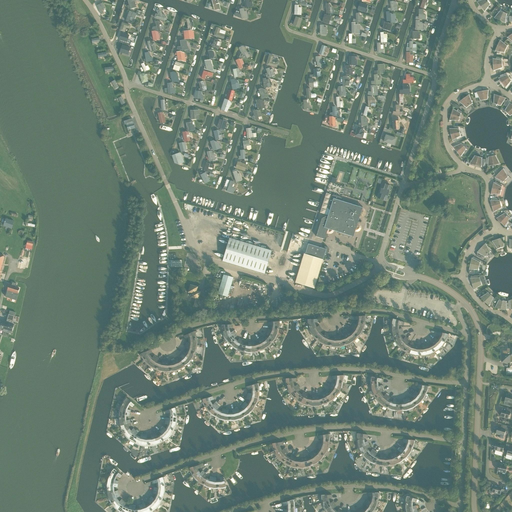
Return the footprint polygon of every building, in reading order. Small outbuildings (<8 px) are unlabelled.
[(131,0),(127,0),(130,9),(136,7),(134,0),(132,0),(131,0)] [(215,0),(211,0),(214,10),(220,9),(219,3),(218,3),(218,0),(215,1),(215,0)] [(490,4),(487,0),(480,0),(477,2),(484,12),(490,4)] [(393,1),(390,2),(390,8),(387,8),(387,11),(391,10),(391,11),(397,11),(397,3),(396,3),(396,2),(393,1)] [(103,3),(97,5),(101,14),(104,13),(102,10),(105,8),(103,3)] [(248,18),(247,11),(244,11),(244,8),(239,9),(240,14),(235,13),(234,16),(238,17),(237,17),(242,18),(242,19),(248,18)] [(160,9),(156,11),(158,14),(156,13),(154,18),(164,21),(167,19),(166,15),(163,14),(160,9)] [(415,16),(415,19),(425,20),(426,14),(423,14),(423,9),(419,9),(418,16),(415,16)] [(137,14),(129,11),(125,21),(129,22),(131,17),(135,18),(137,14)] [(390,17),(390,11),(386,11),(387,21),(390,21),(396,23),(395,20),(394,20),(394,17),(390,17)] [(507,14),(500,11),(494,18),(505,23),(507,14)] [(302,19),(295,16),(292,25),(299,28),(302,19)] [(420,20),(415,20),(415,30),(423,30),(423,23),(422,23),(422,22),(419,22),(420,20)] [(158,21),(155,22),(156,26),(153,27),(152,29),(159,32),(158,31),(164,29),(163,25),(162,25),(161,22),(158,21)] [(125,32),(126,28),(129,29),(130,25),(121,22),(119,30),(125,32)] [(392,25),(384,22),(382,29),(390,31),(392,25)] [(217,27),(214,28),(216,38),(222,37),(221,33),(219,34),(218,31),(219,31),(219,28),(217,29),(217,27)] [(125,32),(119,30),(117,39),(120,40),(123,38),(125,32)] [(191,30),(183,31),(184,40),(194,38),(193,31),(191,30)] [(412,31),(412,38),(409,38),(409,41),(413,41),(413,39),(418,39),(418,40),(421,40),(422,39),(422,36),(421,34),(420,34),(418,34),(418,31),(412,31)] [(150,40),(147,41),(150,52),(157,50),(155,45),(155,44),(154,41),(152,41),(150,40)] [(184,40),(180,40),(181,46),(177,47),(176,49),(182,51),(188,50),(186,40),(184,40)] [(507,46),(500,40),(495,51),(497,51),(497,53),(500,53),(500,52),(504,53),(507,46)] [(409,47),(406,47),(406,51),(409,51),(412,51),(416,51),(416,47),(413,47),(413,41),(409,41),(409,47)] [(242,46),(238,48),(241,53),(240,54),(239,57),(241,58),(245,59),(245,60),(252,55),(250,51),(248,52),(244,47),(242,46)] [(180,51),(176,52),(178,61),(180,60),(186,62),(184,53),(180,51)] [(148,52),(145,53),(146,59),(143,59),(144,61),(146,62),(152,61),(152,57),(149,57),(149,56),(150,56),(149,53),(148,53),(148,52)] [(274,55),(269,54),(266,65),(277,68),(278,65),(279,65),(280,62),(277,62),(276,63),(272,62),(274,55)] [(320,56),(315,57),(316,61),(317,61),(317,67),(320,66),(320,67),(324,67),(323,63),(321,63),(321,57),(320,56)] [(355,56),(348,56),(348,65),(357,65),(357,61),(355,61),(355,56)] [(496,59),(493,58),(494,71),(502,68),(502,60),(502,58),(496,57),(496,59)] [(238,59),(235,60),(239,69),(243,67),(242,65),(244,64),(242,59),(238,59)] [(208,60),(204,61),(206,67),(203,67),(204,69),(206,70),(207,70),(213,69),(211,61),(210,60),(208,61),(208,60)] [(184,64),(175,61),(172,69),(179,71),(180,67),(183,68),(184,64)] [(144,62),(141,64),(144,73),(147,72),(147,71),(149,71),(148,67),(146,68),(144,62)] [(384,69),(384,64),(377,64),(378,70),(374,71),(374,74),(378,74),(382,74),(382,69),(384,69)] [(238,68),(233,69),(234,78),(243,76),(243,73),(240,71),(239,69),(238,68)] [(320,68),(313,69),(313,75),(310,75),(310,78),(314,77),(321,77),(320,68)] [(213,73),(203,70),(201,78),(205,79),(206,75),(212,77),(213,73)] [(143,73),(139,74),(142,83),(148,81),(146,74),(143,73)] [(377,74),(373,75),(374,81),(371,81),(371,84),(376,84),(381,84),(381,80),(378,80),(377,74)] [(403,80),(403,83),(407,83),(413,83),(413,77),(410,77),(410,74),(406,74),(406,80),(403,80)] [(505,75),(505,74),(500,75),(500,77),(498,78),(505,88),(511,81),(507,74),(505,75)] [(313,78),(308,79),(309,88),(316,87),(318,86),(317,82),(316,81),(313,81),(313,78)] [(234,79),(231,80),(232,90),(239,89),(239,85),(238,85),(238,83),(237,83),(236,80),(234,81),(234,79)] [(202,81),(198,82),(200,89),(199,89),(199,90),(201,91),(207,90),(206,86),(205,86),(204,82),(202,81)] [(399,93),(402,94),(403,94),(409,94),(409,87),(407,87),(407,83),(403,83),(402,83),(402,90),(399,90),(399,93)] [(374,85),(370,85),(371,92),(368,91),(367,95),(371,95),(378,95),(377,86),(374,85)] [(342,89),(342,86),(338,86),(337,91),(339,91),(339,96),(343,96),(346,96),(346,89),(342,89)] [(262,88),(258,89),(261,99),(268,97),(267,93),(265,94),(263,89),(262,88)] [(310,88),(306,89),(306,95),(305,95),(305,97),(306,98),(306,99),(311,98),(315,98),(316,96),(316,95),(315,94),(311,94),(310,88)] [(227,100),(228,100),(232,101),(235,91),(229,89),(226,99),(227,99),(227,100)] [(488,99),(488,90),(476,92),(477,93),(475,93),(476,98),(479,97),(480,101),(488,99)] [(201,91),(195,91),(194,98),(203,99),(203,95),(201,95),(201,91)] [(473,103),(469,94),(459,102),(467,108),(473,103)] [(506,98),(494,94),(494,103),(501,106),(503,102),(505,103),(507,100),(505,99),(506,98)] [(339,97),(336,97),(336,104),(334,104),(334,106),(337,106),(337,107),(340,107),(340,108),(343,108),(343,101),(339,102),(339,97)] [(228,100),(227,100),(227,99),(226,99),(224,99),(220,110),(227,112),(231,104),(230,101),(228,100)] [(259,99),(256,100),(258,110),(265,108),(263,101),(259,99)] [(336,106),(332,106),(332,112),(330,113),(329,115),(333,116),(336,116),(336,117),(340,117),(340,110),(337,110),(336,107),(336,106)] [(369,107),(365,106),(363,115),(366,116),(368,112),(371,113),(372,110),(369,109),(369,107)] [(457,111),(453,108),(450,120),(459,121),(461,113),(462,112),(458,109),(457,111)] [(199,110),(190,110),(191,119),(197,119),(196,115),(199,115),(199,110)] [(256,110),(253,111),(254,116),(252,117),(252,119),(256,120),(259,119),(258,117),(261,116),(260,111),(256,110)] [(364,116),(361,116),(361,123),(359,123),(358,125),(361,126),(368,126),(368,122),(364,122),(364,116)] [(192,122),(186,123),(187,131),(195,130),(194,125),(193,125),(192,122)] [(363,128),(357,126),(354,136),(363,138),(364,132),(362,131),(363,128)] [(459,129),(450,128),(452,140),(453,140),(454,142),(458,141),(457,138),(461,136),(459,129)] [(217,130),(213,131),(215,140),(222,139),(221,135),(220,135),(219,130),(217,130)] [(186,131),(182,132),(184,142),(190,141),(189,132),(186,131)] [(396,138),(385,135),(383,142),(394,145),(396,138)] [(213,140),(210,141),(213,151),(220,149),(218,142),(214,141),(213,140)] [(249,140),(243,141),(244,149),(247,149),(247,150),(251,149),(251,145),(250,145),(249,140)] [(182,142),(178,143),(181,152),(187,151),(185,143),(182,142)] [(466,149),(461,143),(453,147),(461,157),(466,149)] [(211,151),(207,152),(209,161),(215,160),(214,153),(212,153),(211,151)] [(181,154),(179,153),(172,155),(174,163),(179,164),(184,162),(181,154)] [(482,158),(475,155),(470,163),(482,167),(482,158)] [(500,164),(496,155),(488,157),(488,158),(486,158),(486,164),(488,164),(488,166),(500,164)] [(247,165),(237,161),(235,168),(245,171),(247,165)] [(214,165),(206,162),(204,170),(207,171),(209,167),(213,168),(214,165)] [(508,176),(503,168),(495,177),(496,178),(495,179),(500,182),(501,181),(503,182),(508,176)] [(237,170),(232,172),(236,182),(239,181),(241,180),(239,173),(238,174),(237,170)] [(206,172),(200,175),(204,184),(210,181),(206,172)] [(234,182),(230,181),(227,191),(233,194),(235,188),(232,187),(234,182)] [(501,184),(495,181),(495,183),(494,182),(491,194),(500,194),(502,187),(500,186),(501,184)] [(339,197),(334,195),(333,195),(332,195),(331,196),(331,197),(330,197),(330,198),(328,205),(328,206),(328,207),(328,208),(329,209),(330,209),(328,215),(322,218),(316,236),(324,239),(328,229),(353,236),(355,230),(357,230),(358,229),(359,228),(359,226),(358,225),(357,224),(361,213),(363,211),(363,210),(362,210),(362,208),(341,201),(342,201),(342,200),(342,199),(341,199),(341,198),(340,197),(339,197)] [(502,207),(500,200),(497,200),(497,198),(491,199),(491,200),(490,200),(494,212),(502,207)] [(510,218),(504,213),(496,218),(505,227),(510,218)] [(3,226),(11,229),(14,221),(6,218),(3,226)] [(504,247),(504,237),(492,241),(497,249),(504,247)] [(271,250),(229,238),(222,261),(264,274),(271,250)] [(490,251),(485,243),(477,252),(478,253),(476,255),(481,258),(482,255),(485,257),(490,251)] [(328,248),(325,247),(323,247),(323,248),(308,244),(305,254),(304,254),(295,283),(314,288),(323,259),(324,254),(326,254),(327,254),(329,249),(328,248)] [(473,258),(472,258),(469,270),(478,269),(480,262),(479,261),(480,260),(473,257),(473,258)] [(227,297),(233,278),(223,275),(218,294),(221,295),(220,298),(226,299),(227,297)] [(478,278),(478,276),(471,276),(471,278),(470,278),(474,290),(482,285),(480,277),(478,278)] [(8,290),(6,297),(12,299),(14,292),(17,293),(19,288),(15,287),(16,284),(13,282),(12,285),(9,284),(7,290),(8,290)] [(198,287),(190,284),(188,292),(192,293),(191,297),(195,298),(193,306),(197,307),(198,306),(201,307),(202,303),(203,301),(204,301),(205,299),(203,298),(199,297),(201,291),(197,290),(198,287)] [(494,298),(488,292),(480,297),(489,306),(490,304),(491,305),(494,300),(495,299),(494,298)] [(508,309),(508,303),(507,303),(506,301),(499,299),(495,308),(507,311),(507,309),(508,309)] [(13,316),(8,315),(6,322),(2,321),(0,329),(11,333),(14,325),(11,324),(13,316)] [(391,322),(391,326),(398,326),(398,324),(402,325),(403,322),(392,319),(390,318),(390,320),(391,320),(391,322)] [(308,327),(315,325),(314,322),(318,322),(318,319),(306,319),(306,323),(308,326),(306,326),(306,328),(308,327)] [(363,328),(364,324),(357,322),(357,324),(353,323),(352,326),(362,331),(364,332),(364,330),(363,330),(363,328)] [(222,333),(229,330),(228,328),(232,328),(232,324),(218,325),(218,327),(221,327),(221,328),(222,333)] [(316,327),(315,325),(308,327),(309,332),(311,334),(321,328),(319,325),(316,327)] [(361,334),(362,331),(352,326),(351,329),(354,330),(352,332),(358,337),(361,334)] [(389,333),(390,334),(402,331),(402,328),(398,329),(398,326),(391,326),(391,331),(391,333),(389,333)] [(279,329),(271,327),(271,330),(268,328),(266,331),(278,337),(279,336),(277,335),(278,334),(279,329)] [(316,341),(317,340),(316,340),(321,334),(319,332),(322,330),(321,328),(311,334),(313,337),(316,339),(314,340),(316,341)] [(189,340),(196,339),(196,334),(195,333),(197,332),(197,330),(195,331),(194,331),(184,336),(185,339),(189,337),(189,340)] [(224,341),(235,333),(233,331),(230,333),(229,330),(222,333),(224,337),(224,338),(223,339),(224,341)] [(277,338),(278,337),(266,331),(265,334),(268,336),(266,338),(273,344),(274,343),(273,341),(275,339),(276,337),(277,338)] [(355,341),(358,337),(352,332),(350,334),(348,331),(346,333),(353,344),(355,343),(354,341),(355,341)] [(392,337),(394,341),(401,337),(400,335),(403,334),(402,331),(390,334),(390,336),(392,335),(392,337)] [(439,338),(445,342),(448,338),(448,335),(437,331),(437,335),(440,336),(439,338)] [(231,345),(236,340),(234,338),(237,336),(235,333),(224,341),(225,342),(226,341),(227,342),(231,345)] [(320,343),(323,344),(328,334),(325,333),(323,336),(321,334),(316,340),(317,340),(320,343)] [(352,345),(353,344),(346,333),(343,335),(345,338),(343,338),(345,346),(350,344),(351,343),(352,345)] [(325,346),(330,346),(331,339),(329,339),(331,335),(328,334),(323,344),(322,347),(323,348),(324,345),(325,346)] [(341,347),(345,346),(343,338),(340,339),(340,336),(337,336),(338,347),(341,347)] [(273,344),(266,338),(265,339),(263,337),(260,338),(266,348),(269,346),(271,344),(273,345),(273,344)] [(399,347),(407,339),(405,337),(402,339),(401,337),(394,341),(397,345),(398,346),(397,347),(398,349),(399,347)] [(443,346),(445,342),(439,338),(437,340),(435,337),(433,340),(441,348),(443,346)] [(237,350),(242,339),(239,338),(237,341),(236,340),(231,345),(229,347),(231,348),(232,346),(234,348),(237,350)] [(266,348),(260,338),(257,340),(259,343),(257,344),(259,351),(264,349),(266,348)] [(186,342),(185,345),(197,346),(197,347),(198,347),(199,345),(197,345),(197,343),(196,339),(189,340),(189,342),(186,342)] [(244,352),(246,345),(243,344),(245,341),(242,339),(237,350),(236,352),(237,353),(238,351),(240,351),(244,352)] [(409,342),(407,339),(399,347),(401,349),(405,352),(409,345),(407,344),(409,342)] [(433,344),(431,346),(434,352),(435,352),(438,350),(441,348),(433,340),(430,342),(433,344)] [(259,351),(257,344),(254,345),(254,341),(251,341),(252,353),(255,353),(259,351)] [(412,355),(415,344),(412,343),(411,347),(409,345),(405,352),(409,354),(410,355),(410,356),(412,357),(413,355),(412,355)] [(434,352),(431,346),(428,347),(428,343),(424,344),(427,355),(430,355),(433,353),(434,354),(435,354),(435,352),(434,352)] [(427,355),(424,344),(421,345),(422,349),(420,348),(420,356),(424,356),(426,356),(426,358),(428,358),(427,355)] [(197,346),(185,345),(185,348),(188,349),(187,351),(197,355),(198,353),(195,352),(196,349),(197,347),(197,346)] [(510,349),(508,349),(507,354),(502,354),(502,362),(510,362),(510,361),(511,361),(511,347),(510,348),(510,349)] [(142,363),(144,361),(150,356),(149,354),(152,353),(150,349),(140,354),(141,357),(143,360),(142,361),(141,362),(142,363)] [(182,354),(192,362),(193,360),(192,359),(193,358),(194,355),(196,356),(197,355),(187,351),(186,353),(184,351),(182,354)] [(181,360),(185,366),(189,363),(190,362),(191,363),(192,362),(182,354),(180,356),(183,358),(181,360)] [(144,361),(147,364),(149,366),(156,357),(154,355),(152,358),(150,356),(144,361)] [(156,357),(149,366),(152,368),(156,370),(159,363),(157,362),(159,359),(156,357)] [(174,359),(179,372),(181,371),(180,369),(181,369),(185,366),(181,360),(179,361),(177,358),(174,359)] [(171,372),(176,371),(178,370),(178,372),(179,372),(174,359),(171,361),(173,364),(170,364),(171,372)] [(164,374),(164,372),(165,361),(162,360),(161,364),(159,363),(156,370),(161,372),(162,372),(162,374),(164,374)] [(285,382),(286,386),(293,384),(292,382),(296,381),(296,378),(284,379),(285,382)] [(330,385),(340,390),(342,388),(342,383),(335,382),(335,384),(331,382),(330,385)] [(293,384),(286,386),(288,391),(289,393),(299,387),(297,384),(294,386),(293,384)] [(378,384),(370,385),(370,389),(371,392),(382,388),(381,385),(378,386),(378,384)] [(419,391),(426,394),(428,389),(428,386),(417,384),(417,388),(420,388),(419,391)] [(330,392),(336,397),(339,393),(340,390),(330,385),(329,388),(332,390),(330,392)] [(299,387),(289,393),(291,396),(294,399),(299,393),(298,392),(301,390),(299,387)] [(382,388),(371,392),(373,395),(375,399),(382,394),(380,392),(383,391),(382,388)] [(330,402),(333,400),(336,397),(330,392),(328,393),(327,390),(324,392),(330,402)] [(413,393),(422,400),(424,398),(426,394),(419,391),(418,393),(415,391),(413,393)] [(299,393),(294,399),(298,402),(299,403),(298,405),(300,405),(306,393),(303,392),(301,395),(299,393)] [(331,403),(330,402),(324,392),(321,394),(323,397),(321,398),(323,405),(328,403),(329,403),(330,404),(331,403)] [(306,393),(300,405),(301,406),(302,404),(303,405),(308,406),(310,398),(307,398),(309,395),(306,393)] [(412,399),(416,405),(420,403),(422,400),(413,393),(411,396),(414,398),(412,399)] [(382,394),(375,399),(378,403),(380,404),(388,396),(385,394),(383,396),(382,394)] [(315,395),(316,408),(317,408),(317,406),(319,406),(323,405),(321,398),(318,399),(318,395),(315,395)] [(202,403),(205,407),(211,403),(210,401),(213,400),(212,396),(201,400),(200,400),(200,402),(202,401),(202,403)] [(249,402),(255,406),(258,401),(258,398),(247,396),(246,399),(250,400),(249,402)] [(388,396),(380,404),(383,406),(387,408),(390,402),(388,400),(390,398),(388,396)] [(124,399),(121,404),(128,407),(129,405),(132,407),(134,405),(126,397),(124,399)] [(406,399),(410,409),(412,408),(416,405),(412,399),(410,401),(409,398),(406,399)] [(390,402),(387,408),(391,410),(394,411),(396,400),(393,399),(393,403),(390,402)] [(401,403),(402,411),(407,410),(410,409),(406,399),(403,400),(404,403),(401,403)] [(211,403),(205,407),(207,411),(208,412),(207,413),(208,414),(217,404),(215,402),(212,405),(211,403)] [(243,404),(251,412),(252,413),(254,412),(252,411),(253,410),(255,406),(249,402),(248,404),(245,402),(243,404)] [(128,407),(121,404),(119,408),(119,409),(117,409),(117,410),(130,413),(131,410),(127,409),(128,407)] [(217,404),(208,414),(209,415),(211,414),(211,415),(216,417),(219,411),(217,409),(219,407),(217,404)] [(241,410),(245,416),(249,414),(251,412),(243,404),(240,406),(243,409),(241,410)] [(169,416),(177,415),(177,410),(176,409),(178,409),(177,407),(176,408),(176,407),(165,411),(166,414),(169,413),(169,416)] [(219,411),(216,417),(215,419),(216,419),(217,418),(220,419),(223,420),(225,409),(222,408),(221,412),(219,411)] [(235,409),(238,422),(240,421),(239,419),(241,419),(245,416),(241,410),(239,411),(238,408),(235,409)] [(230,413),(230,421),(235,421),(237,420),(237,422),(238,422),(235,409),(232,410),(233,413),(230,413)] [(506,413),(502,411),(500,416),(504,417),(504,420),(508,422),(510,414),(511,412),(506,411),(506,413)] [(165,421),(176,423),(178,423),(179,422),(177,421),(177,420),(177,415),(169,416),(169,418),(166,417),(165,421)] [(126,418),(118,418),(119,423),(119,425),(118,425),(118,426),(130,422),(129,419),(126,421),(126,418)] [(178,423),(176,423),(165,421),(165,424),(168,424),(167,427),(174,430),(176,426),(176,425),(178,425),(178,423)] [(130,422),(118,426),(119,428),(120,427),(120,428),(123,433),(129,429),(128,427),(131,426),(130,422)] [(501,430),(497,429),(496,434),(500,435),(499,437),(503,439),(507,426),(503,424),(501,430)] [(161,429),(170,436),(172,434),(173,431),(175,432),(175,431),(174,430),(167,427),(166,429),(163,426),(161,429)] [(128,439),(135,430),(133,428),(131,431),(129,429),(123,433),(126,437),(127,438),(126,439),(127,440),(128,439)] [(171,437),(170,436),(161,429),(159,431),(162,434),(159,435),(164,441),(168,439),(168,438),(170,439),(171,437)] [(138,432),(135,430),(128,439),(130,441),(134,443),(138,436),(135,435),(138,432)] [(153,434),(157,445),(160,444),(164,441),(159,435),(157,436),(156,433),(153,434)] [(356,436),(356,441),(364,440),(363,437),(367,438),(367,435),(356,433),(353,433),(353,435),(356,435),(356,436)] [(138,436),(134,443),(139,445),(142,446),(144,435),(141,434),(140,437),(138,436)] [(149,439),(149,446),(154,446),(155,445),(156,448),(158,447),(157,445),(153,434),(150,435),(151,438),(149,439)] [(405,445),(412,448),(414,443),(414,442),(416,442),(417,441),(403,439),(403,442),(406,443),(405,445)] [(364,440),(356,441),(357,446),(358,448),(369,444),(367,441),(364,442),(364,440)] [(317,445),(329,450),(330,448),(328,448),(329,446),(329,442),(322,441),(322,443),(318,442),(317,445)] [(272,447),(273,451),(280,448),(279,446),(283,445),(282,442),(271,444),(272,447)] [(369,444),(358,448),(359,451),(362,455),(368,450),(366,448),(370,447),(369,444)] [(500,446),(496,445),(494,450),(502,452),(502,453),(504,447),(504,446),(500,444),(500,446)] [(318,451),(324,456),(327,452),(327,451),(329,451),(329,450),(317,445),(316,448),(319,449),(318,451)] [(400,448),(409,455),(411,452),(412,448),(405,445),(404,447),(402,445),(400,448)] [(280,448),(273,451),(275,455),(277,458),(286,450),(284,448),(281,450),(280,448)] [(399,454),(403,460),(407,457),(409,455),(400,448),(398,450),(401,453),(399,454)] [(368,450),(362,455),(365,459),(367,460),(365,461),(366,462),(374,451),(372,449),(370,452),(368,450)] [(286,450),(277,458),(279,460),(283,463),(287,457),(285,455),(288,453),(286,450)] [(312,453),(319,462),(321,460),(324,456),(318,451),(316,454),(314,451),(312,453)] [(374,451),(366,462),(367,463),(369,461),(370,462),(374,464),(377,457),(375,456),(377,453),(374,451)] [(392,454),(397,464),(400,463),(403,460),(399,454),(397,456),(395,452),(392,454)] [(309,459),(312,465),(317,463),(319,462),(312,453),(309,455),(312,458),(309,459)] [(382,466),(383,455),(380,454),(379,458),(377,457),(374,464),(379,466),(380,466),(380,468),(382,468),(382,466)] [(388,459),(389,466),(394,465),(397,464),(392,454),(389,455),(391,458),(388,459)] [(287,457),(283,463),(287,465),(290,466),(294,456),(291,455),(290,458),(287,457)] [(294,456),(290,466),(293,468),(297,468),(298,461),(296,460),(297,457),(294,456)] [(303,457),(305,468),(308,467),(312,465),(309,459),(307,460),(306,456),(303,457)] [(190,471),(192,475),(198,471),(197,469),(201,468),(200,464),(189,468),(190,471)] [(503,467),(503,466),(499,465),(499,466),(498,466),(497,473),(498,471),(502,472),(501,475),(505,476),(507,468),(503,467)] [(111,470),(109,475),(116,478),(117,475),(120,478),(122,475),(113,468),(111,470)] [(195,479),(197,481),(205,473),(202,470),(200,473),(198,471),(192,475),(195,479)] [(203,487),(204,485),(207,479),(205,477),(207,475),(205,473),(197,481),(199,483),(203,485),(202,486),(203,487)] [(106,482),(118,484),(118,481),(115,480),(116,478),(109,475),(107,479),(106,482)] [(211,488),(213,477),(210,476),(209,480),(207,479),(204,485),(208,487),(209,488),(209,489),(210,490),(211,488)] [(218,481),(218,488),(223,488),(226,487),(222,476),(219,477),(220,481),(218,481)] [(157,485),(165,484),(164,480),(163,477),(152,481),(154,484),(157,483),(157,485)] [(498,487),(494,486),(493,487),(493,490),(490,489),(489,493),(492,493),(492,494),(492,492),(501,494),(502,490),(504,495),(508,491),(507,490),(502,489),(498,488),(498,487)] [(107,494),(108,497),(119,493),(117,490),(114,491),(114,489),(106,489),(107,494)] [(165,492),(153,490),(153,493),(156,494),(155,496),(162,499),(164,495),(164,494),(166,494),(166,492),(165,492)] [(109,500),(111,504),(118,500),(116,497),(120,496),(119,493),(108,497),(109,500)] [(322,503),(329,500),(328,498),(332,498),(332,495),(320,495),(320,498),(322,503)] [(160,504),(162,499),(155,496),(154,498),(151,496),(149,499),(158,506),(160,504)] [(114,508),(116,510),(124,501),(121,499),(119,502),(118,500),(111,504),(114,508)] [(158,506),(149,499),(147,501),(150,503),(148,505),(152,511),(156,508),(157,507),(159,508),(160,507),(158,506)] [(378,500),(371,499),(370,501),(367,499),(365,502),(376,508),(377,505),(378,500)] [(325,510),(334,504),(333,501),(330,503),(329,500),(322,503),(323,507),(325,510)] [(119,511),(123,511),(126,507),(124,506),(126,503),(124,501),(116,510),(119,511)] [(376,508),(365,502),(364,505),(367,507),(366,509),(369,511),(372,511),(374,510),(376,508)] [(150,511),(152,511),(148,505),(146,506),(145,503),(142,504),(144,511),(150,511)]
